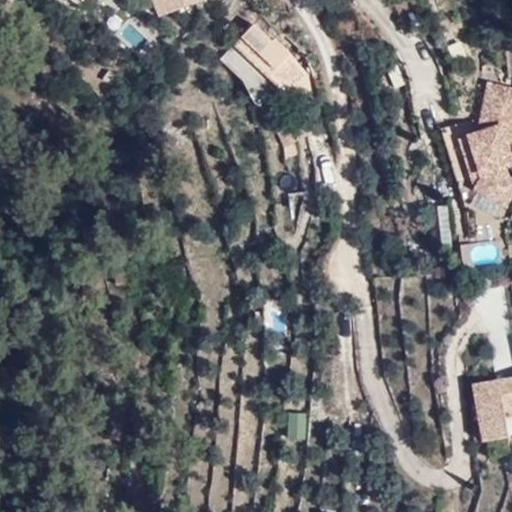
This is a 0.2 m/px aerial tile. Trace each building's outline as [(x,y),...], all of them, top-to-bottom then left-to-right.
[(165,0),(170,13),(200,1),(199,0),(165,0)] [(126,24),(120,37),(138,46),(145,33),(126,24)] [(283,43),(268,59),(281,72),(290,63),(297,56),(283,43)] [(300,52),(297,56),(290,63),(300,71),(309,61),(300,52)] [(281,72),(268,59),(259,68),(273,80),(281,72)] [(511,142),(511,89),(489,85),(484,117),(441,129),(456,181),(470,177),(474,190),(510,206),(511,201),(511,178),(510,178),(507,166),(511,164),(511,156),(508,144),(511,142)] [(457,243),(459,267),(503,264),(501,240),(457,243)] [(119,286),(127,287),(128,274),(119,274),(119,286)] [(260,296),(262,336),(287,335),(285,295),(260,296)] [(511,377),(473,384),(474,390),(499,386),(504,417),(511,416),(511,377)] [(499,386),(474,390),(483,442),(508,438),(504,417),(499,386)] [(305,440),(305,413),(285,413),(285,440),(305,440)]
